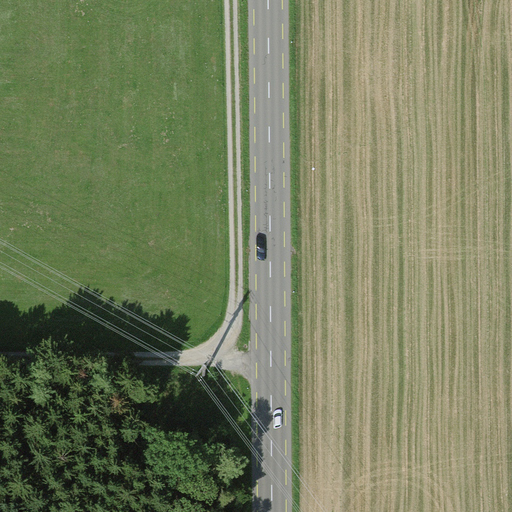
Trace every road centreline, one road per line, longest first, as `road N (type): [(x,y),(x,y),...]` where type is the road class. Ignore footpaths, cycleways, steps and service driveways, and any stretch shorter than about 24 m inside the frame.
road 1 (secondary): [(273,511),(267,0)]
road 2 (track): [(235,0),(239,313),(226,361)]
road 3 (track): [(0,348),(271,362)]
